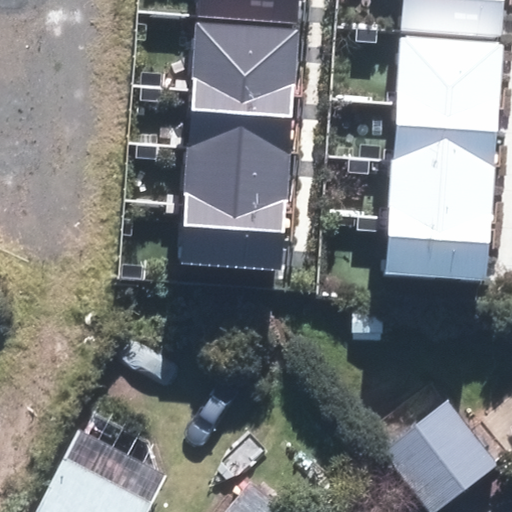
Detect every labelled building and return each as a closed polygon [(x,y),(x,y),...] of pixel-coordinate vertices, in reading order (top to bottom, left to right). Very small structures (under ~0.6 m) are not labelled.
[(300,0),(197,0),(196,17),(300,23),(300,0)] [(402,0),(401,33),(502,38),(504,0),(402,0)] [(299,29),(196,22),(192,77),(295,84),(299,29)] [(0,123),(79,130),(86,38),(0,30),(0,123)] [(503,43),(400,37),(396,105),(499,111),(503,43)] [(295,84),(192,77),(188,146),(290,153),(295,84)] [(499,111),(396,105),(393,160),(496,167),(499,111)] [(290,153),(188,146),(184,192),(287,199),(290,153)] [(496,167),(393,160),(390,215),(491,223),(496,167)] [(287,199),(184,192),(179,263),(282,271),(287,199)] [(491,223),(390,215),(385,274),(487,282),(491,223)] [(447,407),(385,454),(429,511),(434,511),(493,468),(447,407)] [(39,511),(145,511),(165,475),(80,432),(39,511)] [(282,511),(249,485),(226,511),(282,511)]
